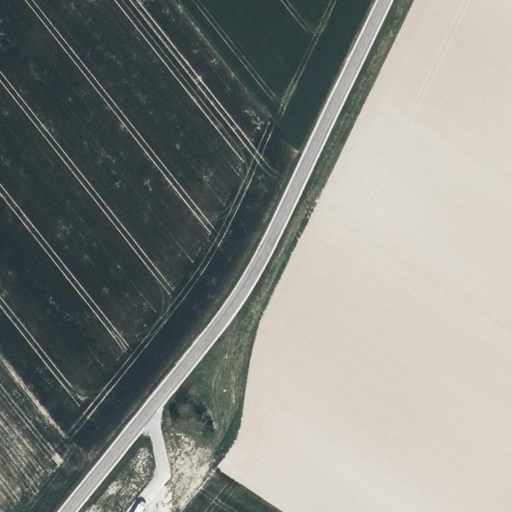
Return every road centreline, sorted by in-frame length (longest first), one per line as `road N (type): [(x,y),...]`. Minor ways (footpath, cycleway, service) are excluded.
road 1 (tertiary): [(69,511),(247,283),(385,0)]
road 2 (track): [(158,479),(193,469),(235,414),(241,340),(256,302),(402,0)]
